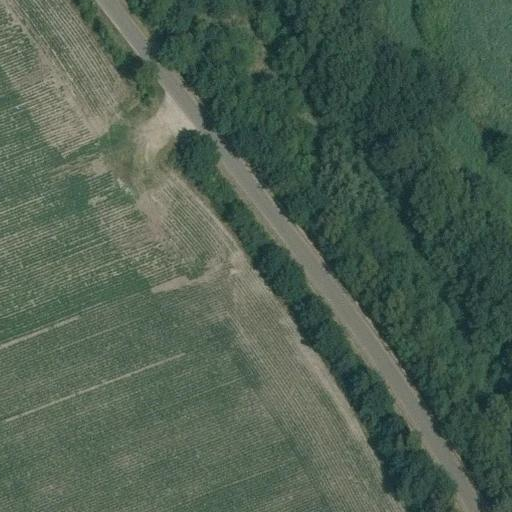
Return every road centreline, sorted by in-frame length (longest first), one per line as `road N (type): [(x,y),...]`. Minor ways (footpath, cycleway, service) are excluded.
road 1 (unclassified): [(469,511),(317,279),(107,0)]
road 2 (track): [(368,0),(511,268)]
